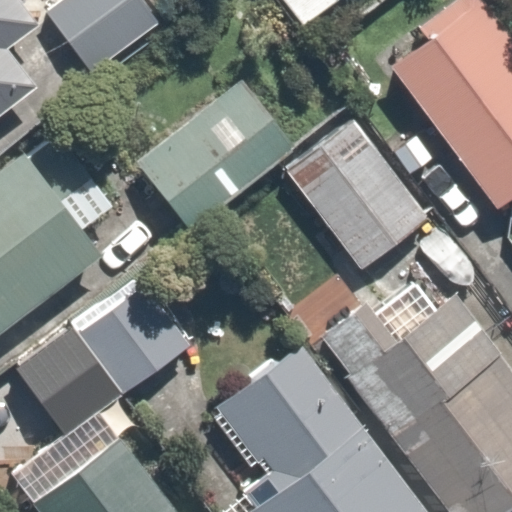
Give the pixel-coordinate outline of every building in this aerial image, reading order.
[(0,0),(0,100),(28,78),(0,42),(0,32),(21,17),(7,0),(0,0)] [(164,22),(147,0),(47,0),(36,9),(89,79),(164,22)] [(269,0),(283,18),(308,0),(269,0)] [(511,18),(498,0),(426,0),(403,17),(406,22),(368,50),(493,218),(511,203),(511,18)] [(268,142),(219,71),(105,151),(154,222),(268,142)] [(422,215),(344,110),(258,174),(336,279),(422,215)] [(0,314),(75,262),(0,155),(0,314)] [(67,429),(180,341),(124,268),(10,356),(67,429)] [(479,511),(511,488),(511,378),(448,290),(332,374),(431,511),(479,511)] [(421,511),(288,334),(195,403),(247,473),(224,490),(240,511),(421,511)] [(185,511),(123,432),(19,511),(185,511)]
